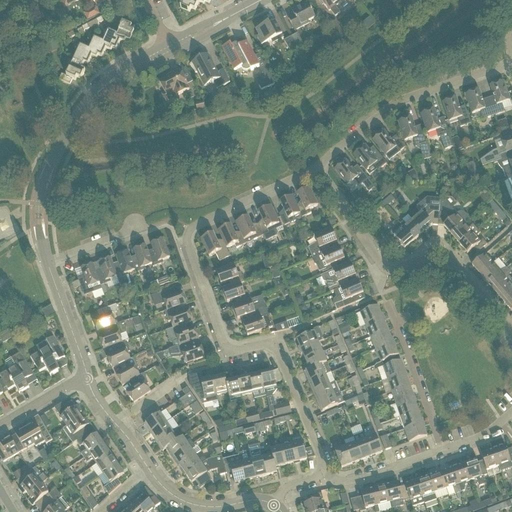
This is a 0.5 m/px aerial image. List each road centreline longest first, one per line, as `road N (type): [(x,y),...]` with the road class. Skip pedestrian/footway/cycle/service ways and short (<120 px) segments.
road 1 (residential): [(319,471),(277,345),(226,347),(189,245),(189,233),(203,222),(316,166)]
road 2 (residential): [(316,166),(380,265),(397,269),(445,256),(511,330)]
road 3 (residential): [(316,166),(393,103),(511,59)]
road 4 (residential): [(40,192),(49,163),(93,95),(169,47)]
road 5 (residential): [(441,451),(388,303)]
road 6 (residential): [(273,504),(181,500),(146,469)]
road 7 (residential): [(319,471),(337,483),(441,451)]
road 8 (residential): [(82,378),(46,262)]
